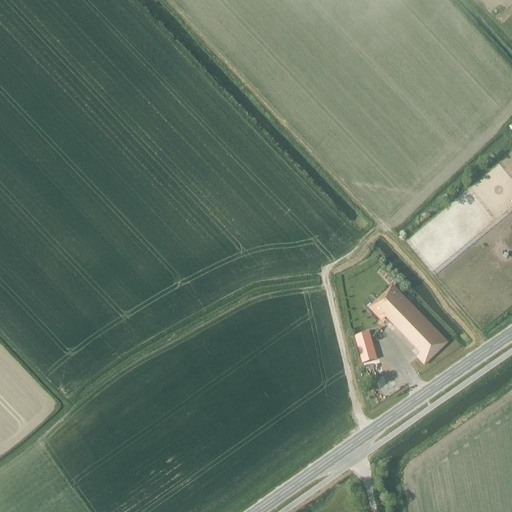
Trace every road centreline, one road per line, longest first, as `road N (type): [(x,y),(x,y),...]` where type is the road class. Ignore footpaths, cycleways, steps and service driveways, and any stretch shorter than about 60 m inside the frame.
road 1 (primary): [(254,511),(511,333)]
road 2 (track): [(312,153),(496,361)]
road 3 (track): [(312,153),(171,0)]
